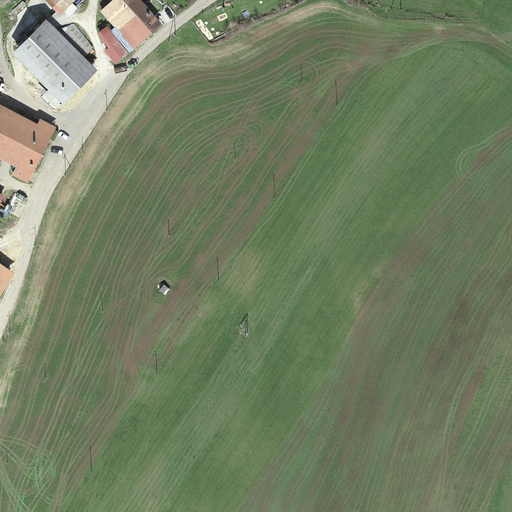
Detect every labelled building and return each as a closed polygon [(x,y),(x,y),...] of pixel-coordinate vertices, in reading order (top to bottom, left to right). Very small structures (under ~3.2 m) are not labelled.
[(46,0),(58,12),(70,0),(46,0)] [(134,47),(161,23),(139,0),(110,0),(100,10),(115,26),(134,47)] [(62,102),(95,70),(83,58),(94,47),(69,23),(59,33),(44,19),(11,52),(49,89),(61,101),(62,102)] [(129,52),(134,47),(115,26),(110,31),(129,52)] [(116,64),(129,52),(110,31),(105,27),(97,34),(109,46),(104,51),(116,64)] [(61,101),(49,89),(42,97),(53,108),(61,101)] [(12,174),(28,181),(55,126),(40,119),(37,124),(0,105),(0,156),(16,165),(12,174)] [(0,292),(14,273),(0,263),(0,292)]
